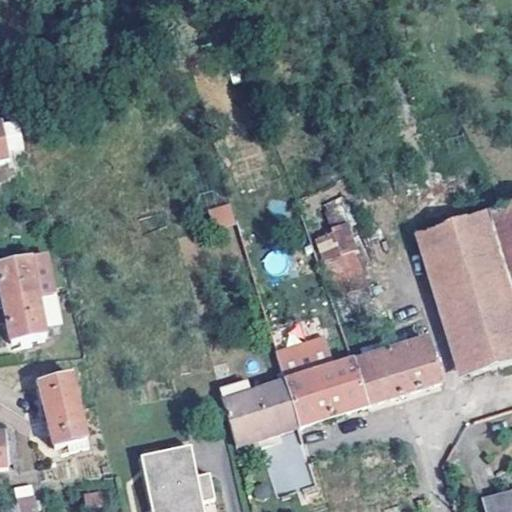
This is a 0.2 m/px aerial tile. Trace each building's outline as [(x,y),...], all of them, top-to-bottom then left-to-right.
[(0,131),(0,167),(8,166),(6,152),(22,148),(18,127),(2,131),(0,131)] [(322,205),(330,225),(349,218),(341,197),(322,205)] [(226,228),(255,219),(251,206),(222,216),(226,228)] [(511,213),(443,235),(439,224),(424,228),(428,239),(426,239),(466,365),(471,380),(511,367),(511,213)] [(352,224),(317,232),(330,293),(365,285),(352,224)] [(0,290),(3,308),(38,300),(53,296),(55,296),(47,259),(0,268),(0,290)] [(53,296),(38,300),(45,329),(59,325),(53,296)] [(3,308),(11,346),(47,339),(45,329),(38,300),(3,308)] [(335,373),(324,344),(274,360),(284,388),(335,373)] [(351,368),(367,412),(398,403),(443,388),(428,345),(351,368)] [(284,388),(298,433),(320,426),(367,412),(351,368),(335,373),(284,388)] [(70,379),(38,387),(47,421),(79,413),(70,379)] [(227,405),(256,397),(251,383),(225,391),(227,405)] [(232,429),(239,451),(264,444),(298,433),(284,388),(256,397),(227,405),(232,429)] [(79,413),(47,421),(55,452),(87,443),(79,413)] [(296,436),(260,446),(274,495),(310,484),(296,436)] [(191,451),(142,462),(152,511),(204,511),(204,507),(216,504),(211,478),(198,481),(191,451)] [(17,511),(39,511),(38,484),(15,486),(17,511)] [(103,500),(88,503),(90,511),(100,511),(105,511),(103,500)] [(511,511),(511,502),(483,510),(483,511),(511,511)] [(19,511),(18,503),(4,505),(5,511),(19,511)]
